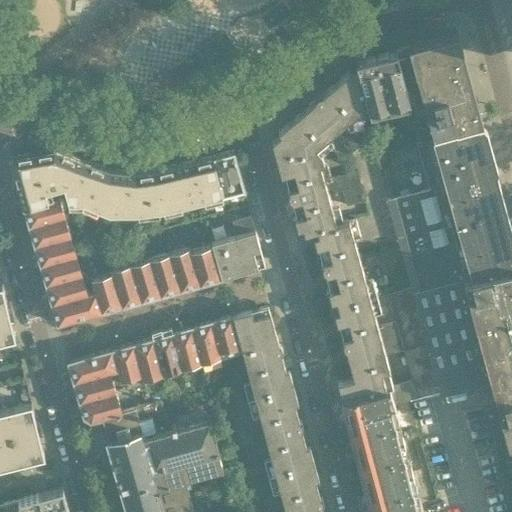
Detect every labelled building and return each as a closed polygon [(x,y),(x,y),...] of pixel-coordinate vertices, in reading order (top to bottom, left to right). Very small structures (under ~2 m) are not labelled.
[(482,123),(457,32),(396,49),(396,50),(395,50),(409,103),(417,131),(419,139),(482,123)] [(193,102),(214,87),(218,84),(221,87),(220,88),(221,89),(247,70),(238,58),(235,55),(239,52),(226,33),(222,36),(219,33),(198,48),(201,52),(187,62),(184,58),(169,68),(177,80),(181,77),(190,90),(186,93),(193,102)] [(395,50),(375,55),(390,108),(409,103),(395,50)] [(355,60),(357,67),(368,108),(370,114),(390,108),(375,55),(355,60)] [(345,121),(358,110),(361,114),(367,108),(368,108),(357,67),(350,73),(348,70),(312,100),(313,102),(306,109),(304,107),(277,130),(279,133),(271,140),(276,157),(315,146),(328,135),(331,140),(336,136),(350,152),(362,142),(345,121)] [(46,103),(50,94),(35,89),(32,98),(46,103)] [(511,265),(511,230),(495,171),(482,123),(419,139),(380,149),(392,193),(386,195),(411,287),(412,291),(511,265)] [(328,193),(342,189),(346,204),(365,199),(357,170),(324,179),(319,162),(323,161),(321,153),(315,146),(276,157),(280,173),(284,173),(293,208),(295,215),(292,216),(297,234),(310,230),(336,223),(335,221),(328,193)] [(53,148),(10,155),(24,205),(46,199),(43,190),(64,184),(53,148)] [(157,207),(152,169),(135,171),(109,168),(83,159),(53,148),(64,184),(68,200),(81,201),(109,210),(132,210),(157,207)] [(232,149),(210,155),(220,192),(243,186),(232,149)] [(155,168),(152,169),(157,207),(178,203),(200,198),(220,192),(210,155),(193,159),(155,168)] [(46,199),(24,205),(29,225),(62,215),(57,196),(46,199)] [(211,240),(212,244),(221,276),(235,272),(234,270),(241,268),(242,270),(257,266),(253,249),(260,247),(254,228),(250,214),(231,220),(235,234),(211,240)] [(62,215),(29,225),(35,245),(68,235),(62,215)] [(369,295),(358,254),(348,218),(335,221),(336,223),(310,230),(314,246),(317,245),(329,288),(325,289),(330,306),(369,295)] [(68,235),(35,245),(41,264),(74,255),(68,235)] [(209,244),(189,251),(199,282),(219,277),(209,244)] [(188,246),(169,252),(179,288),(199,282),(189,251),(188,246)] [(169,252),(148,259),(158,293),(179,288),(169,252)] [(74,255),(41,264),(46,285),(79,274),(74,255)] [(148,259),(128,264),(139,299),(158,293),(148,259)] [(108,271),(109,274),(118,305),(139,299),(128,264),(108,271)] [(511,414),(511,265),(412,291),(439,391),(440,395),(491,381),(497,404),(484,408),(487,421),(489,420),(511,414)] [(79,274),(46,285),(52,304),(85,294),(79,274)] [(90,279),(93,291),(99,310),(118,305),(109,274),(90,279)] [(2,283),(0,283),(0,340),(15,337),(2,283)] [(388,293),(395,319),(403,349),(412,380),(390,386),(394,403),(439,391),(412,291),(411,287),(388,293)] [(99,310),(93,291),(85,294),(52,304),(57,322),(99,310)] [(403,349),(395,319),(377,324),(369,295),(330,306),(335,323),(338,322),(353,375),(337,380),(341,398),(385,386),(381,370),(389,368),(385,354),(403,349)] [(285,369),(278,343),(269,311),(253,316),(251,309),(232,314),(240,344),(254,395),(293,384),(288,368),(285,369)] [(232,314),(209,320),(217,351),(238,345),(240,344),(232,314)] [(209,320),(189,326),(200,360),(218,355),(217,351),(209,320)] [(189,326),(168,332),(178,366),(200,360),(189,326)] [(168,332),(149,337),(160,372),(178,366),(168,332)] [(149,337),(129,343),(138,374),(139,377),(160,372),(149,337)] [(129,343),(109,349),(115,368),(118,379),(138,374),(129,343)] [(109,349),(68,360),(74,380),(107,371),(115,368),(109,349)] [(107,371),(74,380),(79,400),(113,390),(107,371)] [(306,446),(301,429),(294,403),(298,402),(293,384),(254,395),(275,472),(314,462),(309,445),(306,446)] [(394,403),(390,386),(390,385),(385,386),(341,398),(346,416),(394,403)] [(113,390),(79,400),(84,415),(90,419),(97,417),(120,411),(113,390)] [(190,511),(182,481),(223,469),(218,453),(208,418),(174,428),(173,425),(169,426),(170,429),(167,430),(158,400),(120,411),(97,417),(101,432),(105,431),(128,511),(190,511)] [(0,466),(44,455),(31,401),(0,408),(0,466)] [(394,403),(346,416),(351,433),(399,420),(394,403)] [(511,414),(489,420),(495,444),(511,439),(511,414)] [(408,453),(403,436),(399,420),(351,433),(360,466),(408,453)] [(417,486),(408,453),(360,466),(368,499),(417,486)] [(323,511),(322,505),(315,480),(318,479),(314,462),(275,472),(285,511),(323,511)] [(48,490),(38,492),(43,511),(69,511),(62,486),(48,490)] [(385,511),(421,503),(417,486),(368,499),(372,511),(385,511)] [(30,495),(5,502),(7,511),(43,511),(38,492),(30,495)] [(423,511),(421,503),(385,511),(423,511)]
